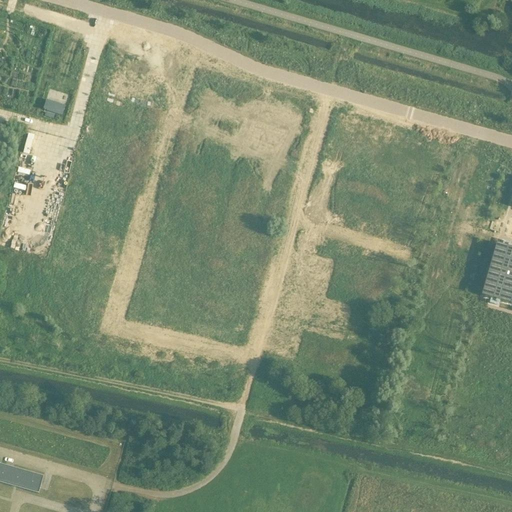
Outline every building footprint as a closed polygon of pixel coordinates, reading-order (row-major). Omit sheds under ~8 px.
[(46,100),(43,110),(62,116),(65,106),(46,100)] [(256,134),(259,124),(224,113),(221,124),(256,134)] [(149,130),(162,133),(166,120),(151,116),(144,143),(159,147),(161,139),(156,138),(157,134),(150,132),(150,136),(148,135),(149,130)] [(219,132),(239,139),(241,132),(221,126),(219,132)] [(263,216),(279,220),(280,214),(265,211),(263,216)] [(511,305),(511,249),(498,246),(483,298),(511,306),(511,305)] [(0,483),(34,493),(38,494),(43,477),(0,464),(0,483)]
